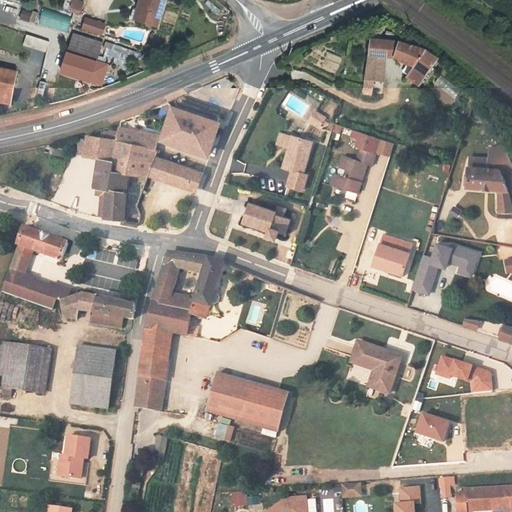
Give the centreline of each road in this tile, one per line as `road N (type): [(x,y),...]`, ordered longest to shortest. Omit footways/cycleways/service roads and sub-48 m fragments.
road 1 (residential): [(511,354),(193,239)]
road 2 (primary): [(0,138),(112,109),(264,44)]
road 3 (residential): [(160,241),(140,317),(113,511)]
road 4 (residential): [(193,239),(264,44)]
road 5 (residential): [(160,241),(0,201)]
road 6 (unknown): [(0,18),(51,32),(56,77),(80,83)]
